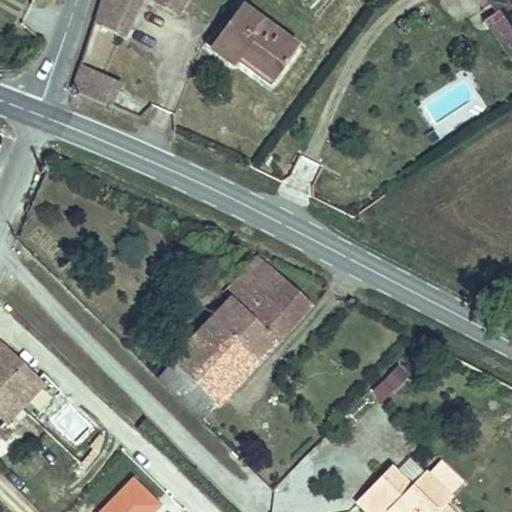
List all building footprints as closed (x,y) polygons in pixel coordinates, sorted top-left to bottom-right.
[(102,0),(97,16),(125,31),(141,0),(170,0),(178,4),(180,0),(102,0)] [(244,0),(237,0),(202,40),(223,57),(229,50),(261,79),(293,44),(244,0)] [(487,0),(483,4),(489,13),(507,0),(487,0)] [(511,0),(507,0),(489,13),(511,46),(511,0)] [(125,84),(82,62),(73,89),(114,109),(125,84)] [(240,293),(221,313),(266,355),(319,296),(267,253),(234,287),(240,293)] [(77,315),(84,308),(49,275),(42,282),(77,315)] [(221,313),(183,356),(226,398),(266,355),(221,313)] [(0,424),(43,380),(0,337),(0,424)] [(183,356),(165,376),(208,416),(226,398),(183,356)] [(396,364),(383,381),(396,390),(409,373),(396,364)] [(446,497),(420,473),(405,488),(383,467),(349,502),(360,511),(444,511),(437,505),(446,497)] [(156,511),(162,507),(131,477),(97,511),(156,511)] [(444,511),(460,511),(446,497),(437,505),(444,511)]
